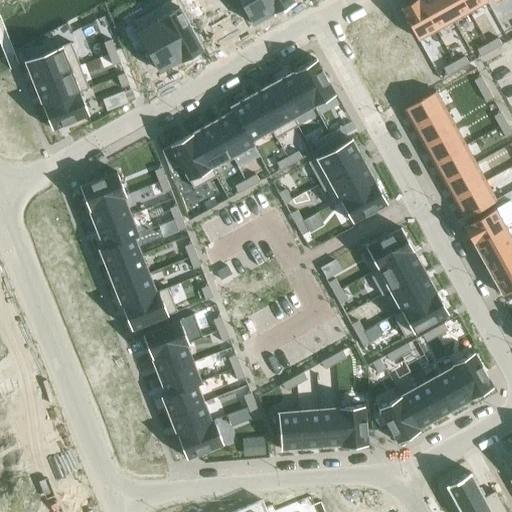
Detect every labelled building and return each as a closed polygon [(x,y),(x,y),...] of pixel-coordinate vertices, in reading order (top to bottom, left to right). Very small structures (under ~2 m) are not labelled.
[(178,6),(158,18),(181,60),(201,48),(187,22),(195,18),(186,2),(185,0),(175,0),(178,6)] [(239,0),(251,21),(272,9),(266,0),(239,0)] [(266,0),(272,9),(288,0),(266,0)] [(419,0),(412,0),(401,6),(419,39),(425,35),(436,29),(419,0)] [(441,0),(419,0),(436,29),(446,24),(452,20),(441,0)] [(463,0),(441,0),(452,20),(459,17),(469,11),(463,0)] [(485,0),(463,0),(469,11),(480,5),(486,1),(485,0)] [(134,23),(126,27),(129,33),(138,49),(145,44),(160,71),(181,60),(158,18),(137,29),(134,23)] [(498,37),(487,43),(491,50),(502,44),(498,37)] [(111,39),(103,42),(108,53),(115,50),(111,39)] [(61,45),(25,60),(30,74),(32,79),(34,83),(79,65),(70,41),(61,45)] [(487,43),(477,49),(481,56),(491,50),(487,43)] [(115,50),(108,53),(112,65),(120,62),(115,50)] [(464,56),(454,62),(458,69),(468,63),(464,56)] [(316,58),(293,71),(312,106),(335,93),(316,58)] [(454,62),(443,68),(447,75),(458,69),(454,62)] [(79,65),(34,83),(39,97),(41,101),(42,104),(88,86),(79,65)] [(286,75),(273,82),(297,125),(298,125),(293,116),(312,106),(293,71),(290,72),(286,75)] [(124,73),(117,76),(121,87),(129,84),(124,73)] [(480,76),(473,80),(479,91),(486,87),(480,76)] [(256,91),(252,94),(271,129),(275,137),(297,125),(273,82),(260,89),(256,91)] [(88,86),(42,104),(52,128),(58,126),(62,124),(88,114),(80,91),(88,88),(88,86)] [(486,87),(479,91),(485,101),(492,97),(486,87)] [(433,94),(404,110),(414,127),(442,111),(446,109),(436,92),(433,94)] [(244,98),(230,106),(233,110),(252,145),(253,144),(251,140),(271,129),(252,94),(248,96),(244,98)] [(442,111),(414,127),(423,145),(452,129),(456,127),(446,109),(442,111)] [(216,119),(212,121),(232,156),(252,145),(233,110),(220,117),(216,119)] [(500,112),(493,116),(499,126),(506,122),(500,112)] [(209,123),(193,132),(212,167),(232,156),(212,121),(209,123)] [(506,122),(499,126),(505,137),(511,133),(506,122)] [(339,127),(329,133),(333,140),(343,135),(339,127)] [(452,129),(423,145),(433,163),(462,147),(466,145),(456,127),(452,129)] [(183,137),(169,145),(194,188),(216,175),(211,167),(212,167),(193,132),(191,133),(187,135),(183,137)] [(329,133),(318,139),(322,146),(333,140),(329,133)] [(351,138),(308,161),(320,183),(363,159),(351,138)] [(462,147),(433,163),(443,180),(472,165),(475,163),(466,145),(462,147)] [(297,151),(287,156),(291,164),(301,158),(297,151)] [(287,156),(276,162),(280,169),(291,164),(287,156)] [(363,159),(320,183),(332,205),(340,200),(375,181),(363,159)] [(472,165),(443,180),(453,198),(482,182),(485,180),(475,163),(472,165)] [(162,167),(154,170),(158,181),(166,178),(162,167)] [(116,171),(79,186),(80,187),(89,209),(89,210),(124,197),(123,196),(126,195),(116,171)] [(255,174),(245,180),(249,187),(259,181),(255,174)] [(166,178),(158,181),(163,193),(170,190),(171,190),(166,178)] [(245,180),(234,186),(238,193),(249,187),(245,180)] [(482,182),(453,198),(462,215),(491,199),(495,197),(485,180),(482,182)] [(375,181),(340,200),(352,221),(387,202),(375,181)] [(278,192),(278,193),(284,203),(291,199),(285,189),(278,192)] [(124,197),(89,210),(96,228),(130,214),(124,197)] [(214,197),(203,203),(207,210),(218,204),(214,197)] [(177,205),(169,208),(173,219),(181,216),(177,205)] [(467,223),(463,225),(473,242),(476,240),(505,225),(496,208),(467,223)] [(297,209),(290,214),(295,224),(303,220),(297,209)] [(130,214),(96,228),(98,232),(99,236),(103,246),(99,248),(99,249),(134,236),(138,234),(130,214)] [(181,216),(173,219),(178,231),(185,228),(186,227),(184,223),(181,216)] [(303,220),(295,224),(301,235),(309,231),(303,220)] [(476,240),(473,242),(482,259),(486,257),(511,242),(511,236),(505,225),(476,240)] [(401,227),(366,246),(377,267),(369,272),(370,274),(413,250),(401,227)] [(134,236),(99,249),(103,259),(105,263),(107,268),(141,254),(134,236)] [(511,242),(486,257),(482,259),(491,276),(511,264),(511,242)] [(192,243),(184,246),(188,257),(196,254),(192,243)] [(413,250),(370,274),(381,294),(424,270),(413,250)] [(141,254),(107,268),(111,278),(113,283),(114,287),(149,273),(141,254)] [(196,254),(188,257),(193,269),(201,266),(196,254)] [(511,264),(491,276),(501,292),(511,286),(511,264)] [(424,270),(381,294),(382,295),(390,290),(401,309),(436,290),(424,270)] [(149,273),(114,287),(118,297),(120,302),(121,304),(155,290),(149,273)] [(335,278),(328,282),(333,293),(341,289),(335,278)] [(208,285),(201,288),(205,299),(213,296),(208,285)] [(155,290),(121,304),(123,310),(125,314),(130,328),(131,329),(177,311),(167,287),(156,291),(155,290)] [(341,289),(333,293),(339,303),(346,299),(341,289)] [(401,309),(392,314),(405,337),(448,313),(436,290),(401,309)] [(221,316),(213,319),(217,331),(225,327),(221,316)] [(179,319),(142,333),(142,334),(148,348),(150,353),(152,358),(186,344),(189,343),(179,319)] [(358,320),(351,324),(357,335),(364,331),(358,320)] [(443,322),(433,328),(437,336),(447,330),(443,322)] [(225,327),(217,331),(222,342),(229,339),(225,327)] [(433,328),(422,334),(426,341),(437,336),(433,328)] [(364,331),(357,335),(360,340),(363,345),(370,341),(364,331)] [(407,342),(397,348),(401,355),(412,350),(407,342)] [(186,344),(152,358),(155,367),(157,371),(159,376),(193,362),(186,344)] [(397,348),(386,354),(390,361),(401,355),(397,348)] [(342,350),(331,356),(335,363),(346,357),(342,350)] [(473,351),(451,363),(452,366),(470,398),(493,386),(485,372),(473,351)] [(235,354),(228,357),(232,369),(240,365),(235,354)] [(331,356),(321,362),(325,369),(335,363),(331,356)] [(379,358),(372,362),(378,373),(385,369),(379,358)] [(193,362),(159,376),(163,386),(165,390),(166,394),(162,396),(201,381),(193,362)] [(240,365),(232,369),(237,380),(245,377),(240,365)] [(452,366),(435,375),(453,408),(463,402),(467,400),(470,398),(452,366)] [(303,372),(292,377),(296,385),(307,379),(303,372)] [(435,375),(417,385),(435,417),(445,412),(449,409),(453,408),(435,375)] [(292,377),(282,383),(286,390),(296,385),(292,377)] [(201,381),(162,396),(166,407),(168,411),(169,415),(204,402),(196,383),(201,382),(201,381)] [(417,385),(400,395),(419,429),(418,427),(427,422),(432,419),(435,417),(417,385)] [(251,392),(243,395),(247,407),(255,403),(253,399),(251,392)] [(400,395),(378,407),(390,429),(397,442),(419,429),(400,395)] [(204,402),(169,415),(173,426),(175,430),(176,433),(211,419),(204,402)] [(255,403),(247,407),(252,418),(259,415),(255,403)] [(364,404),(340,406),(343,446),(367,444),(364,404)] [(340,406),(319,408),(322,445),(333,444),(338,443),(341,443),(342,446),(343,446),(340,406)] [(319,408),(298,410),(302,446),(313,446),(318,445),(322,445),(319,408)] [(298,410),(277,411),(280,448),(292,447),(297,447),(302,446),(298,410)] [(211,419),(176,433),(186,457),(223,443),(213,419),(211,420),(211,419)] [(447,484),(445,484),(446,486),(460,511),(506,511),(495,491),(484,497),(470,471),(468,472),(447,484)] [(238,503),(214,511),(304,511),(295,488),(257,503),(254,497),(238,503)]
